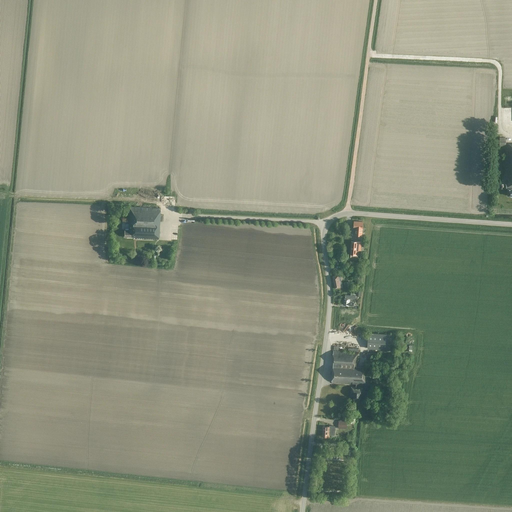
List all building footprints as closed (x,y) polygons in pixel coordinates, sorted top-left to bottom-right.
[(159,239),(160,208),(129,207),(128,230),(124,230),(124,237),(136,237),(136,238),(159,239)] [(356,227),(355,233),(355,235),(359,235),(358,238),(364,238),(365,232),(362,232),(363,228),(363,222),(354,221),(354,227),(356,227)] [(352,241),(350,254),(350,257),(355,258),(357,257),(359,256),(359,255),(360,255),(361,242),(352,241)] [(333,276),(334,282),(335,288),(342,287),(340,275),(333,276)] [(345,295),(345,298),(344,298),(343,305),(354,306),(354,302),(352,301),(352,298),(355,298),(355,294),(351,294),(351,295),(345,295)] [(394,334),(368,332),(367,348),(393,350),(394,334)] [(365,383),(365,381),(371,381),(371,378),(366,377),(366,367),(357,366),(358,352),(342,351),(341,351),(338,351),(338,350),(337,350),(337,351),(333,351),(331,382),(356,383),(356,387),(352,387),(351,393),(354,393),(353,397),(361,398),(361,394),(363,394),(363,388),(362,388),(362,383),(365,383)] [(339,420),(338,428),(347,429),(347,421),(339,420)] [(329,427),(323,426),(322,436),(329,437),(329,435),(335,435),(335,426),(329,425),(329,427)]
